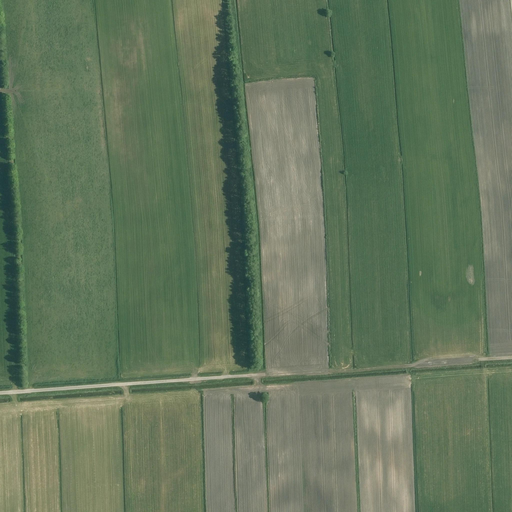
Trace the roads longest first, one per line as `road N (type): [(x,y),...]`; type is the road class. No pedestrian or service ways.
road 1 (track): [(262,374),(228,0)]
road 2 (unclassified): [(0,393),(262,374)]
road 3 (track): [(262,374),(511,357)]
